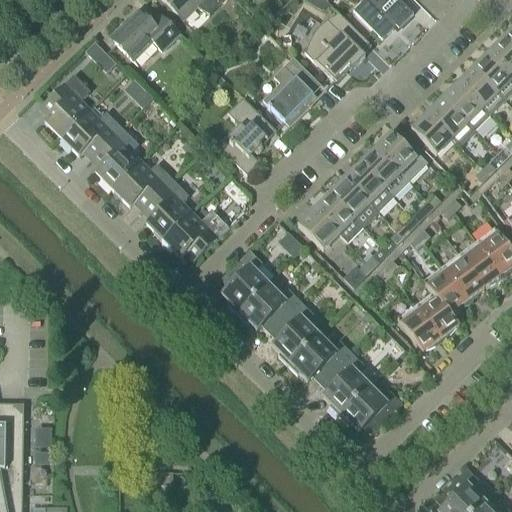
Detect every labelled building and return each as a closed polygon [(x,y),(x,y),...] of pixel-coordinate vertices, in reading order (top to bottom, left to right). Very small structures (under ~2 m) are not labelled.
[(208,18),(226,0),(158,0),(183,24),(196,10),(208,18)] [(365,0),(352,13),(381,43),(395,29),(398,32),(413,17),(397,2),(398,0),(365,0)] [(110,42),(132,64),(151,45),(161,55),(179,37),(161,19),(152,28),(139,14),(110,42)] [(308,46),(306,54),(304,56),(334,86),(352,68),(354,70),(364,60),(360,55),(368,47),(337,16),(334,19),(327,23),(321,28),(316,33),(311,40),(308,46)] [(511,31),(503,41),(511,50),(511,31)] [(511,50),(503,41),(487,56),(511,80),(511,50)] [(84,55),(95,66),(105,56),(94,45),(84,55)] [(505,104),(511,96),(511,80),(487,56),(472,71),(498,97),(505,104)] [(304,73),(292,61),(273,81),(279,87),(262,104),(289,131),(312,108),(307,103),(312,98),(296,82),(304,73)] [(489,119),(505,104),(498,97),(472,71),(457,86),(482,112),(489,119)] [(61,142),(93,109),(89,114),(80,105),(90,95),(73,78),(43,108),(51,117),(43,125),(61,142)] [(143,92),(134,83),(123,94),(132,103),(143,92)] [(474,134),(489,119),(482,112),(457,86),(442,102),(467,127),(474,134)] [(231,150),(224,157),(246,179),(258,166),(251,159),(275,135),(242,102),(227,117),(239,129),(227,141),(230,145),(228,147),(231,150)] [(459,150),(474,134),(467,127),(442,102),(426,117),(452,143),(459,150)] [(94,160),(122,133),(105,116),(103,119),(93,109),(61,142),(78,160),(86,152),(94,160)] [(458,150),(459,150),(452,143),(426,117),(410,133),(436,159),(451,143),(458,150)] [(112,193),(140,165),(131,156),(138,149),(122,133),(94,160),(102,168),(94,176),(112,193)] [(400,178),(408,186),(427,167),(404,144),(401,147),(390,136),(374,152),(400,178)] [(393,201),(408,186),(400,178),(374,152),(359,167),(393,201)] [(145,211),(172,183),(156,167),(149,174),(140,165),(112,193),(129,211),(137,203),(145,211)] [(481,173),(488,180),(495,173),(488,166),(481,173)] [(378,217),(393,201),(359,167),(344,182),(378,217)] [(501,179),(507,185),(511,180),(511,176),(507,172),(501,179)] [(481,187),(488,180),(481,173),(474,180),(481,187)] [(501,192),(507,185),(501,179),(494,185),(501,192)] [(328,198),(354,223),(362,232),(378,217),(344,182),(328,198)] [(162,244),(191,216),(181,207),(189,200),(172,183),(145,211),(153,219),(145,227),(162,244)] [(313,213),(338,238),(347,247),(362,232),(354,223),(328,198),(313,213)] [(433,198),(426,205),(433,212),(440,205),(433,198)] [(453,203),(447,210),(453,216),(460,210),(453,203)] [(426,219),(433,212),(426,205),(419,212),(426,219)] [(447,223),(453,216),(447,210),(440,216),(447,223)] [(412,220),(419,226),(426,219),(419,212),(412,220)] [(322,255),(338,238),(313,213),(297,229),(322,255)] [(188,254),(196,262),(228,231),(211,214),(200,225),(191,216),(162,244),(180,262),(188,254)] [(511,237),(511,217),(502,225),(511,237)] [(412,220),(402,229),(409,236),(419,226),(412,220)] [(396,236),(402,242),(409,236),(402,229),(396,236)] [(475,245),(500,279),(511,270),(511,248),(501,234),(497,237),(493,232),(475,245)] [(423,234),(416,240),(423,247),(429,240),(423,234)] [(291,241),(288,238),(287,236),(277,246),(281,251),(291,241)] [(396,249),(402,242),(396,236),(389,242),(396,249)] [(416,254),(423,247),(416,240),(409,247),(416,254)] [(389,242),(381,251),(387,258),(396,249),(389,242)] [(458,258),(483,292),(500,279),(475,245),(458,258)] [(381,251),(372,260),(378,266),(387,258),(381,251)] [(236,318),(267,288),(254,275),(261,267),(249,254),(221,282),(229,290),(220,298),(228,306),(226,308),(236,318)] [(466,305),(483,292),(458,258),(440,271),(466,305)] [(365,266),(372,273),(378,266),(372,260),(365,266)] [(392,264),(385,271),(392,278),(398,271),(392,264)] [(353,292),(365,280),(372,273),(365,266),(358,273),(355,270),(343,282),(353,292)] [(385,285),(392,278),(385,271),(378,278),(385,285)] [(448,318),(449,317),(466,305),(440,271),(422,285),(431,297),(432,296),(448,318)] [(272,333),(300,305),(288,293),(280,301),(267,288),(236,318),(246,328),(248,326),(256,334),(264,325),(272,333)] [(458,329),(449,317),(448,318),(432,296),(431,297),(415,309),(440,343),(458,329)] [(287,369),(317,339),(304,326),(312,318),(300,305),(272,333),(280,341),(271,349),(279,357),(277,359),(287,369)] [(421,356),(440,343),(415,309),(397,323),(421,356)] [(317,339),(287,369),(297,379),(299,377),(307,385),(315,376),(323,384),(351,356),(338,344),(330,352),(317,339)] [(328,410),(337,420),(368,390),(355,377),(363,369),(351,356),(323,384),(331,392),(322,400),(330,408),(328,410)] [(368,390),(337,420),(347,430),(350,428),(357,436),(366,427),(374,435),(401,407),(389,395),(381,403),(368,390)] [(0,511),(21,511),(23,408),(0,407),(0,511)] [(476,511),(483,505),(470,492),(478,484),(466,472),(438,500),(446,507),(441,511),(476,511)] [(147,476),(147,488),(172,488),(172,476),(147,476)]
